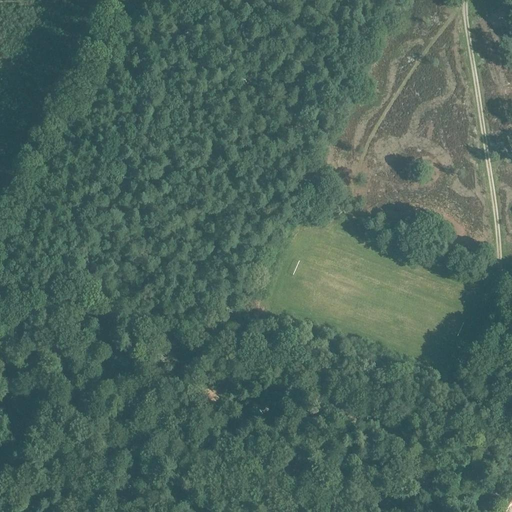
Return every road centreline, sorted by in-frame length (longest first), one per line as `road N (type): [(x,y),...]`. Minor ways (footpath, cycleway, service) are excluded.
road 1 (tertiary): [(372,511),(0,384)]
road 2 (track): [(511,368),(464,0)]
road 3 (unclassified): [(0,255),(129,0)]
road 4 (track): [(98,0),(0,197)]
